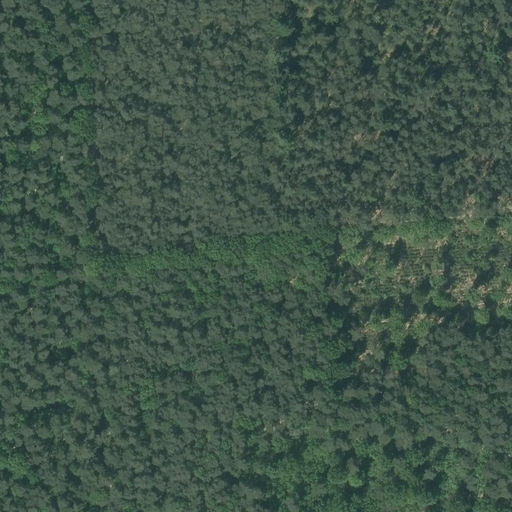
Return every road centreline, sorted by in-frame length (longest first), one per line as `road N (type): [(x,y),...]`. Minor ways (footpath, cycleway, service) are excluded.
road 1 (track): [(511,210),(98,248)]
road 2 (track): [(327,227),(350,511)]
road 3 (track): [(98,248),(89,0)]
road 4 (track): [(511,58),(272,76)]
road 5 (track): [(98,248),(105,408)]
